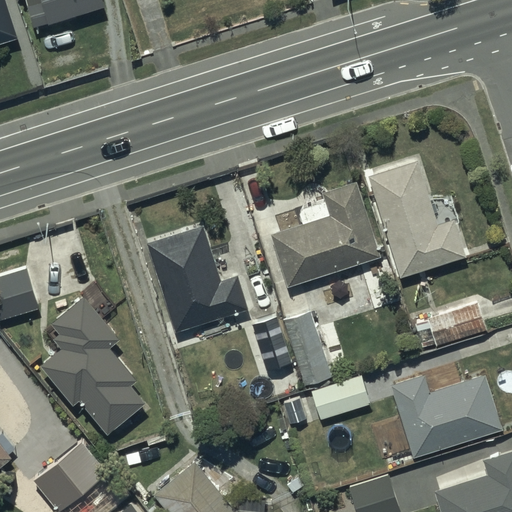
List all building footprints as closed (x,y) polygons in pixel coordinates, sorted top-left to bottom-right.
[(0,0),(0,39),(15,35),(4,0),(0,0)] [(22,2),(29,24),(100,2),(99,0),(24,0),(25,1),(22,2)] [(432,220),(413,157),(364,173),(397,273),(460,252),(448,215),(432,220)] [(351,178),(318,189),(321,199),(294,208),(298,221),(267,231),(283,285),(345,264),(346,267),(355,264),(354,261),(378,253),(351,178)] [(199,221),(142,239),(171,329),(244,306),(233,272),(216,277),(199,221)] [(0,272),(0,315),(35,305),(23,266),(0,272)] [(55,343),(34,360),(67,401),(74,395),(101,429),(140,398),(126,380),(132,376),(105,343),(116,334),(80,290),(46,318),(48,321),(41,327),(55,343)] [(482,329),(473,299),(423,314),(424,318),(412,321),(419,346),(432,342),(432,343),(482,329)] [(333,371),(310,305),(279,315),(293,357),(302,382),(333,371)] [(279,315),(277,310),(251,318),(266,365),(293,357),(279,315)] [(424,388),(419,372),(387,382),(408,454),(498,427),(481,370),(424,388)] [(358,372),(308,388),(317,416),(367,400),(358,372)] [(0,462),(8,456),(6,453),(14,447),(1,428),(0,428),(0,462)] [(102,469),(77,439),(30,476),(55,507),(102,469)] [(430,487),(437,511),(511,511),(511,446),(481,456),(485,470),(430,487)] [(262,511),(263,499),(236,498),(235,506),(230,505),(190,459),(150,492),(164,509),(160,511),(262,511)] [(386,472),(347,484),(355,511),(392,511),(398,510),(386,472)] [(141,511),(134,503),(122,511),(141,511)]
